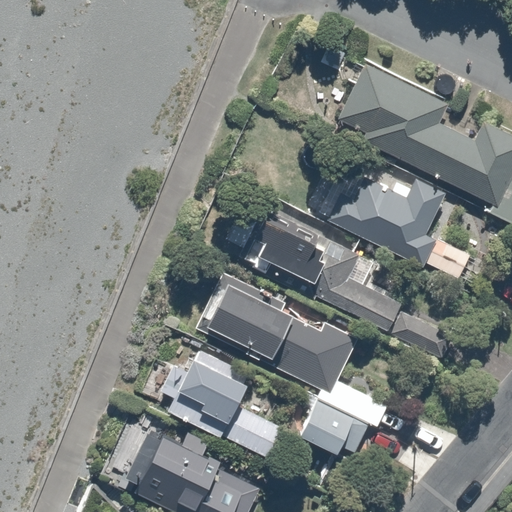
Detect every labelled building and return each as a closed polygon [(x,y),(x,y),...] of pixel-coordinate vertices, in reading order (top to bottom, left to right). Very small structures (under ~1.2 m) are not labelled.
[(360,60),(331,117),(359,131),(355,139),(494,204),(511,164),(511,134),(480,118),(470,136),(437,119),(445,101),(360,60)] [(335,190),(323,215),(421,264),(435,235),(423,229),(443,188),(412,175),(403,193),(360,175),(348,196),(335,190)] [(258,207),(234,255),(386,328),(399,301),(362,281),(372,259),(258,207)] [(223,272),(196,328),(322,390),(331,395),(337,382),(359,338),(325,321),(321,330),(283,311),(286,304),(223,272)] [(245,369),(194,347),(190,356),(185,354),(178,367),(155,358),(142,399),(266,455),(281,425),(234,401),(245,369)] [(337,382),(331,395),(322,390),(298,437),(338,456),(342,448),(354,454),(369,424),(377,428),(388,407),(337,382)] [(140,449),(121,483),(178,511),(250,511),(263,486),(213,462),(215,455),(199,448),(206,439),(182,429),(177,436),(139,422),(129,442),(140,449)]
